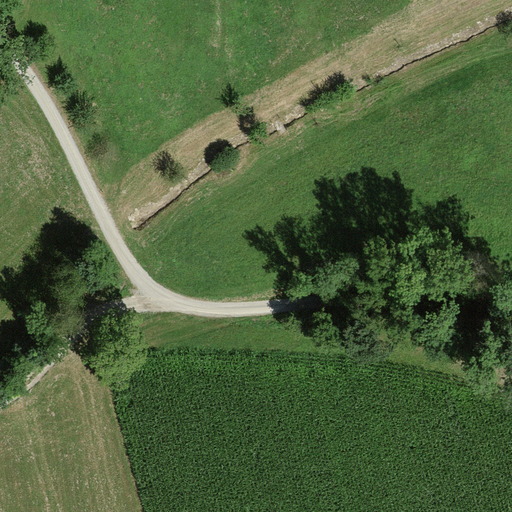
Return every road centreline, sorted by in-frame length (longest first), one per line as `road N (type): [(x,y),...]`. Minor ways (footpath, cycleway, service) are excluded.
road 1 (track): [(0,32),(146,292),(205,315),(322,303),(462,303),(511,313)]
road 2 (track): [(130,270),(77,334),(0,399)]
